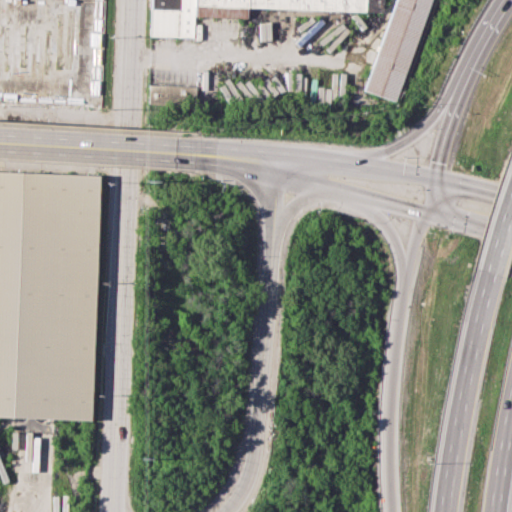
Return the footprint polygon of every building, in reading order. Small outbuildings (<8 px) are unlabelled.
[(0,0),(0,100),(99,105),(103,0),(0,0)] [(150,0),(149,33),(192,34),(193,14),(246,16),(246,5),(383,10),(383,0),(150,0)] [(363,86),(395,0),(432,0),(396,99),(363,86)] [(148,82),(198,85),(197,106),(148,104),(148,82)] [(95,177),(0,172),(0,418),(87,421),(95,177)]
